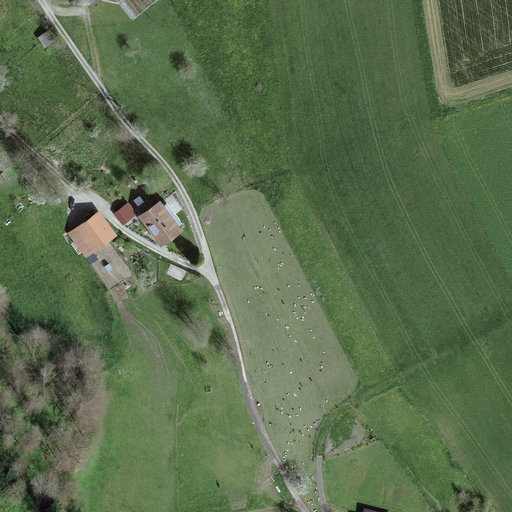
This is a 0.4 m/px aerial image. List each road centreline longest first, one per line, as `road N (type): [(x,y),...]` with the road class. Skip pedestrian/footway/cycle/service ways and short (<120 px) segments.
road 1 (track): [(308,511),(242,371),(188,202),(39,0)]
road 2 (track): [(211,272),(134,238),(0,125)]
